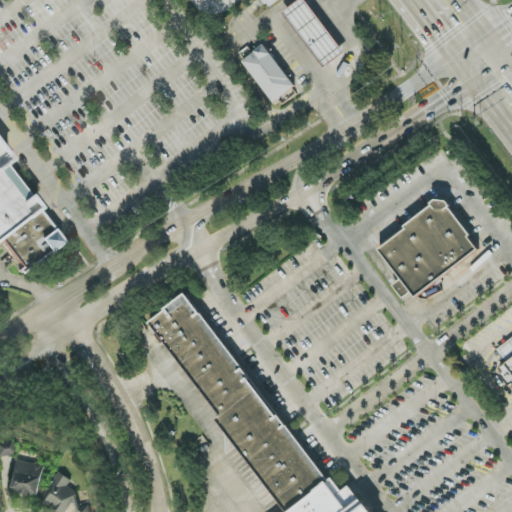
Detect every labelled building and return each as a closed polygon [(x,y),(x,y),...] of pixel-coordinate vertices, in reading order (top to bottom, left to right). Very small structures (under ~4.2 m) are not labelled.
[(262,0),(269,8),(280,0),(262,0)] [(298,0),(283,12),(326,68),(347,52),(307,0),(298,0)] [(265,46),(242,63),(274,107),(297,89),(265,46)] [(60,243),(21,275),(0,249),(0,141),(13,159),(6,166),(60,243)] [(417,298),(481,250),(470,239),(473,236),(452,209),(454,207),(450,202),(438,200),(432,204),(433,207),(405,227),(407,230),(380,251),(417,298)] [(189,294),(329,481),(332,479),(343,492),(350,487),(369,511),(286,511),(217,421),(222,417),(150,324),(189,294)] [(511,339),(498,350),(507,363),(498,369),(511,388),(511,339)] [(9,492),(41,495),(44,464),(12,461),(9,492)] [(68,511),(90,511),(92,508),(77,500),(80,493),(68,487),(72,480),(58,473),(43,502),(61,511),(66,511),(67,511),(68,511)]
